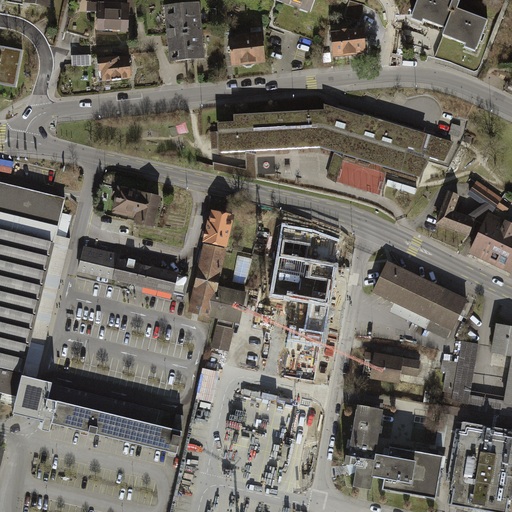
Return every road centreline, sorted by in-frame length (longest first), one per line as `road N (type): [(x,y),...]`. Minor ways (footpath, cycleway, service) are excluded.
road 1 (tertiary): [(369,224),(300,201),(24,140)]
road 2 (tertiary): [(40,113),(390,74)]
road 3 (unclassified): [(346,511),(318,505),(369,224)]
road 4 (tertiary): [(511,293),(369,224)]
road 5 (tertiary): [(390,74),(458,83),(511,109)]
road 6 (residential): [(40,113),(43,44),(0,18)]
